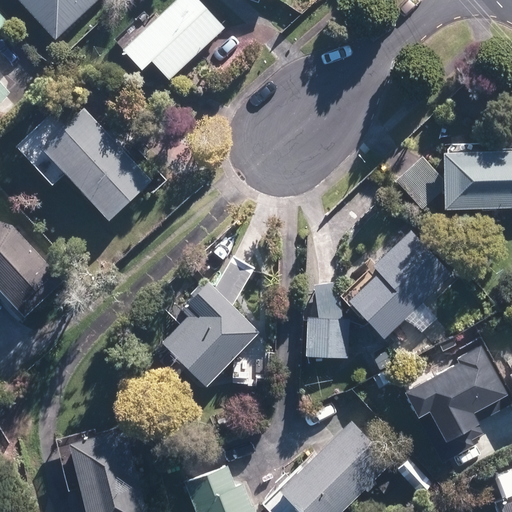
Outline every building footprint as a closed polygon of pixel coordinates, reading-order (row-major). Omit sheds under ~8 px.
[(25,0),(58,35),(96,0),(25,0)] [(174,0),(125,48),(145,69),(154,60),(172,79),(226,27),(200,0),(174,0)] [(0,99),(8,93),(0,82),(0,99)] [(52,181),(62,171),(112,221),(157,176),(86,104),(66,124),(53,110),(17,145),(52,181)] [(511,144),(450,143),(448,208),(511,209),(511,144)] [(66,275),(15,224),(0,221),(0,282),(28,315),(66,275)] [(353,306),(354,305),(386,333),(453,258),(419,228),(376,277),(366,268),(341,296),(353,306)] [(264,331),(233,303),(259,274),(236,253),(210,282),(204,277),(186,297),(198,307),(166,343),(214,387),(264,331)] [(350,318),(340,318),(341,279),(318,278),(316,315),(311,315),(309,354),(348,356),(350,318)] [(462,362),(410,388),(425,418),(437,412),(450,438),(483,422),(476,407),(507,392),(483,342),(458,354),(462,362)] [(392,347),(373,354),(381,377),(400,370),(392,347)] [(354,419),(269,503),(277,511),(344,511),(374,483),(385,494),(401,479),(390,467),(396,462),(354,419)] [(147,511),(129,429),(73,441),(89,511),(147,511)] [(413,452),(397,468),(425,496),(440,480),(413,452)] [(191,479),(190,482),(199,511),(259,511),(256,508),(245,482),(237,486),(228,464),(191,479)] [(511,511),(511,496),(492,503),(495,511),(511,511)]
